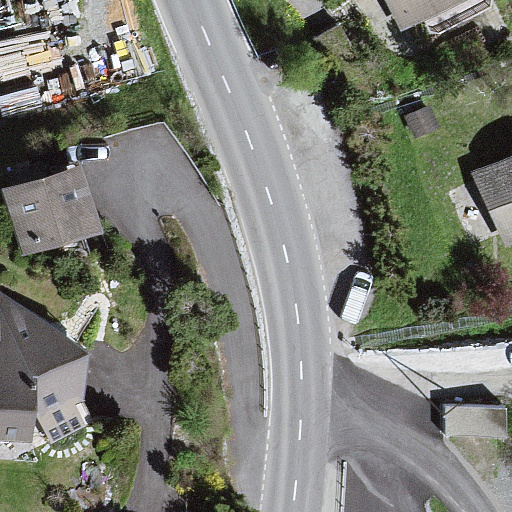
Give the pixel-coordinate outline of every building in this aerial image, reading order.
[(487,0),(392,0),(408,38),(489,4),(487,0)] [(511,150),(478,166),(511,239),(511,150)] [(96,169),(15,193),(35,259),(116,235),(96,169)] [(0,300),(0,440),(55,441),(59,417),(100,402),(109,355),(15,301),(0,300)] [(501,389),(447,391),(448,418),(502,416),(501,389)]
